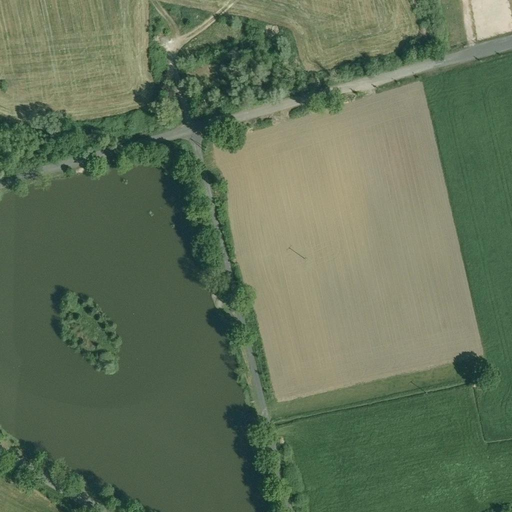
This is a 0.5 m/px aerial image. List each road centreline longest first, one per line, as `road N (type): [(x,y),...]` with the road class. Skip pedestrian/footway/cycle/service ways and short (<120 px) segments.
road 1 (track): [(511,41),(0,187)]
road 2 (track): [(196,129),(295,511)]
